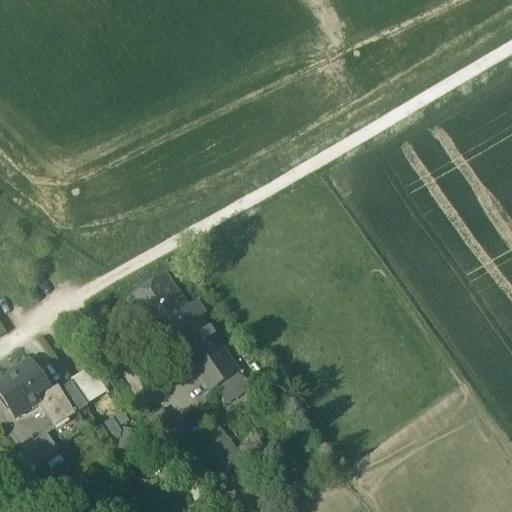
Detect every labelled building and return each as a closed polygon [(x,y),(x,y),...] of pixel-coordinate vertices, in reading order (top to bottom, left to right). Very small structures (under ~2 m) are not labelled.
[(159,349),(176,337),(202,319),(204,317),(195,305),(187,311),(178,299),(177,299),(164,280),(128,304),(159,349)] [(239,374),(202,319),(176,337),(183,346),(213,391),(239,374)] [(176,337),(159,349),(165,358),(178,349),(183,346),(176,337)] [(183,346),(178,349),(209,394),(213,391),(183,346)] [(0,406),(11,424),(37,408),(32,400),(44,393),(27,366),(15,374),(18,378),(0,389),(0,406)] [(70,382),(71,385),(86,408),(106,394),(90,369),(70,382)] [(213,391),(224,406),(249,388),(239,374),(213,391)] [(63,403),(73,419),(88,410),(86,408),(71,385),(57,394),(63,403)] [(37,408),(42,416),(63,403),(57,394),(56,392),(50,396),(44,393),(32,400),(37,408)] [(73,419),(63,403),(42,416),(52,433),(73,419)] [(159,444),(160,447),(161,446),(175,437),(160,416),(147,425),(148,428),(150,431),(151,434),(153,436),(154,439),(156,441),(159,444)] [(198,443),(226,482),(245,468),(235,453),(217,428),(198,443)] [(151,437),(123,430),(118,452),(145,458),(151,437)] [(18,456),(31,474),(57,455),(44,437),(18,456)] [(185,481),(194,493),(208,484),(175,437),(161,446),(185,481)] [(255,439),(235,453),(245,468),(249,473),(270,459),(255,439)] [(189,497),(195,506),(213,492),(208,484),(194,493),(189,497)]
